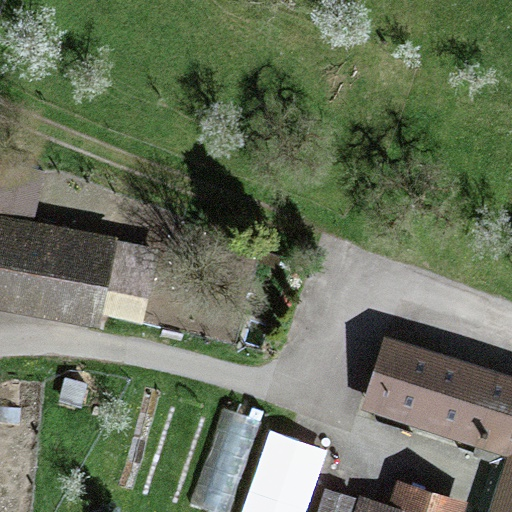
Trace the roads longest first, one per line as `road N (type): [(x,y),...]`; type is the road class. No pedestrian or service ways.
road 1 (track): [(392,288),(363,258),(0,121)]
road 2 (track): [(0,342),(109,347),(300,399),(319,396)]
